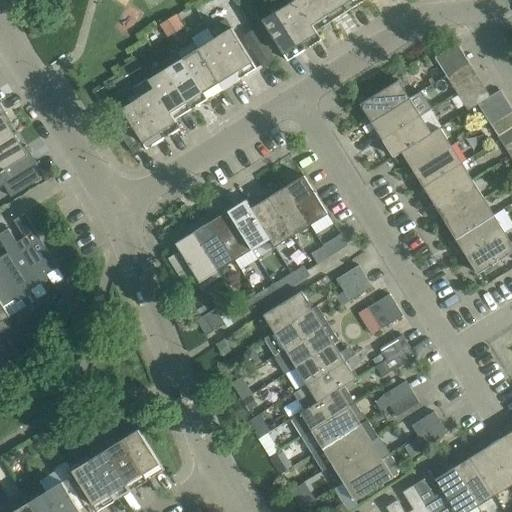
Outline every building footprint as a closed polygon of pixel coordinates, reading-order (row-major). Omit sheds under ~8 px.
[(294,0),(292,0),(279,9),(304,50),(305,49),(300,41),(305,38),(310,46),(321,39),(316,31),(310,22),(294,0)] [(321,28),(331,21),(318,0),(294,0),(310,22),(315,19),(321,28)] [(348,11),(340,0),(318,0),(331,21),(332,20),(327,12),(332,9),(337,17),(348,11)] [(363,0),(340,0),(348,11),(348,10),(343,2),(346,0),(348,0),(353,7),(364,0),(363,0)] [(261,20),(287,61),(304,50),(279,9),(261,20)] [(177,14),(161,24),(167,34),(183,25),(177,14)] [(226,19),(209,29),(214,38),(239,79),(256,68),(252,61),(231,27),(226,19)] [(264,63),(274,58),(255,28),(246,33),(264,63)] [(214,38),(198,48),(223,89),(224,89),(219,80),(224,78),(229,86),(239,79),(214,38)] [(223,89),(198,48),(194,42),(178,52),(182,58),(207,99),(223,89)] [(435,57),(441,68),(464,54),(457,43),(435,57)] [(441,68),(448,78),(470,64),(464,54),(441,68)] [(207,99),(182,58),(165,68),(191,110),(192,109),(186,101),(191,98),(196,106),(207,99)] [(135,59),(125,65),(130,73),(141,67),(135,59)] [(470,64),(448,78),(454,88),(477,75),(470,64)] [(191,110),(165,68),(148,79),(153,88),(154,87),(174,120),(175,119),(170,111),(174,107),(180,116),(191,110)] [(454,88),(461,99),(483,85),(477,75),(454,88)] [(148,79),(133,89),(138,97),(163,138),(164,138),(159,130),(164,127),(169,135),(180,128),(175,119),(174,120),(154,87),(153,88),(148,79)] [(372,121),(409,98),(398,79),(360,103),(372,121)] [(467,110),(478,103),(490,96),(483,85),(461,99),(467,110)] [(124,92),(130,102),(138,97),(133,89),(132,88),(124,92)] [(490,96),(478,103),(484,114),(507,100),(500,89),(490,96)] [(372,121),(363,127),(367,133),(376,127),(383,139),(431,109),(432,108),(421,91),(409,98),(372,121)] [(130,102),(122,107),(120,104),(107,112),(128,146),(140,139),(146,149),(148,148),(143,140),(148,137),(153,145),(163,138),(138,97),(130,102)] [(0,143),(14,135),(6,122),(9,120),(0,105),(0,102),(2,101),(1,100),(0,100),(0,143)] [(511,111),(511,108),(507,100),(484,114),(491,125),(511,111)] [(431,109),(383,139),(393,156),(431,132),(439,127),(442,126),(431,109)] [(511,111),(491,125),(497,135),(511,125),(511,111)] [(511,140),(511,125),(497,135),(504,146),(511,140)] [(439,127),(431,132),(393,156),(394,156),(397,162),(406,157),(413,168),(450,145),(439,127)] [(0,143),(0,186),(5,183),(12,194),(42,175),(35,164),(39,162),(39,160),(36,163),(25,146),(22,148),(14,135),(0,143)] [(413,168),(423,186),(461,162),(450,145),(413,168)] [(424,193),(427,191),(434,203),(472,180),(461,162),(423,186),(424,187),(421,188),(424,193)] [(304,175),(286,186),(309,224),(327,213),(304,175)] [(483,197),(472,180),(434,203),(435,204),(432,205),(435,210),(438,209),(445,220),(483,197)] [(309,224),(286,186),(269,197),(292,235),(309,224)] [(251,208),(268,238),(274,246),(292,235),(269,197),(251,208)] [(445,220),(456,238),(493,214),(483,197),(445,220)] [(251,248),(268,238),(251,208),(246,199),(228,211),(251,248)] [(222,214),(211,221),(234,259),(240,269),(258,259),(251,248),(228,211),(227,211),(226,208),(221,211),(222,214)] [(24,213),(13,220),(24,237),(16,242),(41,282),(49,277),(47,274),(58,267),(24,213)] [(459,244),(467,255),(504,232),(493,214),(456,238),(450,241),(454,247),(459,244)] [(205,225),(193,232),(217,270),(234,259),(211,221),(210,222),(208,219),(203,222),(205,225)] [(0,240),(7,251),(0,255),(0,258),(24,297),(32,292),(30,289),(41,282),(16,242),(7,227),(0,231),(0,240)] [(175,243),(198,281),(217,270),(193,232),(191,230),(186,233),(188,236),(175,243)] [(465,264),(470,261),(478,273),(511,252),(511,240),(510,242),(504,232),(467,255),(463,257),(463,258),(462,259),(462,260),(463,260),(465,264)] [(335,239),(323,246),(329,256),(341,249),(335,239)] [(311,254),(317,264),(329,256),(323,246),(311,254)] [(0,300),(9,315),(25,305),(21,299),(24,297),(0,258),(0,300)] [(336,279),(343,289),(365,275),(358,264),(336,279)] [(309,276),(306,270),(303,266),(291,273),(297,283),(309,276)] [(285,290),(297,283),(291,273),(279,281),(285,290)] [(365,275),(343,289),(349,300),(372,286),(365,275)] [(268,287),(256,295),(262,305),(274,297),(268,287)] [(262,314),(273,333),(311,309),(299,291),(262,314)] [(366,308),(373,318),(396,304),(389,294),(366,308)] [(244,302),(250,312),(262,305),(256,295),(244,302)] [(0,300),(0,330),(1,331),(8,327),(9,323),(5,317),(9,315),(0,300)] [(380,329),(402,315),(396,304),(373,318),(380,329)] [(227,313),(233,323),(245,316),(239,305),(227,313)] [(273,333),(264,338),(275,356),(322,326),(327,323),(316,306),(311,309),(273,333)] [(206,335),(225,323),(215,308),(196,320),(206,335)] [(322,326),(275,356),(286,373),(333,344),(337,341),(327,323),(322,326)] [(379,348),(386,359),(408,345),(402,334),(379,348)] [(230,351),(223,341),(217,345),(223,355),(230,351)] [(333,344),(286,373),(296,390),(343,361),(351,357),(345,348),(338,353),(333,344)] [(415,356),(408,345),(386,359),(386,360),(375,366),(382,376),(415,356)] [(15,364),(27,356),(21,347),(8,354),(15,364)] [(343,361),(296,390),(307,407),(316,402),(344,386),(355,379),(343,361)] [(406,380),(383,394),(375,401),(381,410),(389,405),(412,391),(406,380)] [(307,407),(299,412),(300,413),(290,419),(301,437),(311,430),(354,403),(344,386),(316,402),(307,407)] [(412,391),(389,405),(396,416),(419,402),(412,391)] [(117,399),(105,407),(108,413),(120,405),(117,399)] [(301,437),(311,454),(322,447),(363,421),(358,413),(360,412),(354,403),(311,430),(301,437)] [(102,409),(87,419),(94,429),(109,419),(102,409)] [(411,425),(417,436),(440,421),(434,411),(411,425)] [(363,421),(311,454),(322,471),(332,465),(377,437),(366,419),(363,421)] [(424,446),(431,442),(447,432),(440,421),(417,436),(424,446)] [(164,469),(138,429),(121,439),(143,473),(148,470),(152,476),(164,469)] [(511,445),(505,435),(488,446),(511,484),(511,483),(511,445)] [(377,437),(332,465),(343,482),(389,454),(389,453),(379,436),(377,437)] [(417,437),(403,447),(410,457),(424,448),(417,437)] [(147,480),(143,473),(121,439),(105,450),(126,483),(132,480),(136,487),(147,480)] [(481,450),(471,457),(495,495),(511,484),(488,446),(485,442),(478,446),(481,450)] [(105,450),(89,460),(110,493),(116,490),(120,497),(131,490),(126,483),(105,450)] [(278,452),(271,456),(276,465),(283,460),(278,452)] [(464,461),(453,467),(477,506),(495,495),(471,457),(468,452),(461,457),(464,461)] [(395,464),(389,454),(343,482),(354,500),(393,477),(392,476),(398,473),(393,465),(395,464)] [(72,471),(93,504),(99,500),(104,507),(115,500),(110,493),(89,460),(72,471)] [(455,511),(466,511),(477,506),(453,467),(435,479),(442,490),(455,511)] [(423,478),(413,484),(430,511),(455,511),(442,490),(434,496),(423,478)] [(81,511),(62,481),(45,491),(58,511),(81,511)] [(305,482),(292,490),(294,495),(308,487),(305,482)] [(430,511),(413,484),(402,491),(413,509),(407,511),(430,511)] [(21,490),(5,500),(12,511),(35,511),(29,502),(21,490)] [(58,511),(45,491),(29,502),(35,511),(58,511)] [(404,511),(396,499),(385,506),(388,511),(404,511)] [(342,503),(335,507),(337,511),(344,511),(346,511),(342,503)]
